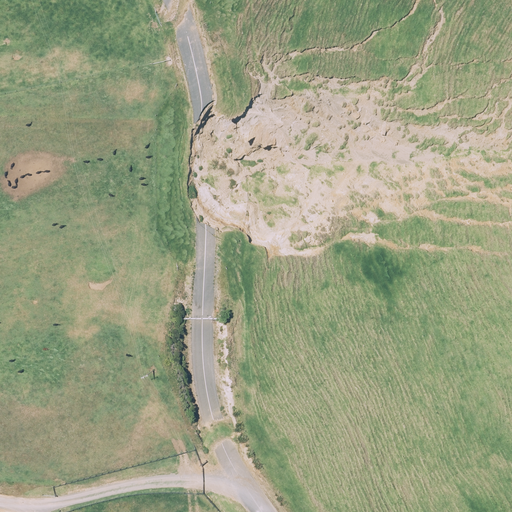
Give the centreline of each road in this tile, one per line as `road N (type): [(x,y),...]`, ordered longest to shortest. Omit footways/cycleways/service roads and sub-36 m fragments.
road 1 (unclassified): [(263,511),(214,426),(158,269),(132,0)]
road 2 (track): [(249,491),(158,481),(58,503),(0,500)]
